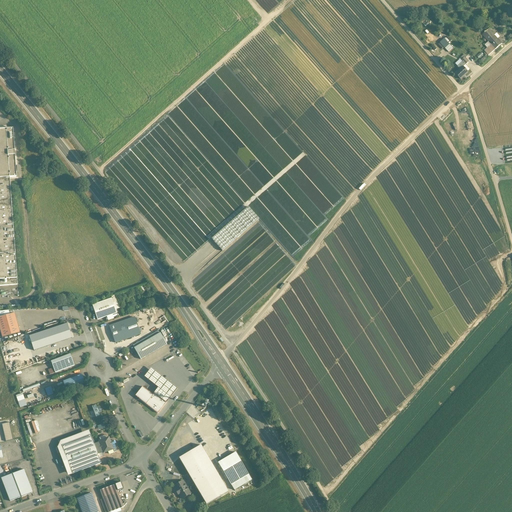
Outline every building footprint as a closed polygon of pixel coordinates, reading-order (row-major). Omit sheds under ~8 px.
[(494,35),(489,29),(482,35),(483,36),(484,38),(485,38),(491,45),(495,49),(502,43),(497,39),(499,37),(499,36),(497,34),(496,34),(494,35)] [(483,63),(490,57),(487,54),(483,58),(482,57),(479,60),(483,63)] [(466,65),(463,62),(458,67),(460,70),(456,74),(461,79),(468,73),(467,71),(470,69),(466,65)] [(460,110),(465,123),(470,121),(465,108),(460,110)] [(156,127),(140,141),(155,158),(157,158),(157,156),(159,155),(160,148),(159,148),(156,144),(155,146),(151,146),(154,143),(155,136),(155,135),(156,128),(158,128),(159,127),(156,127)] [(0,178),(9,177),(16,177),(13,129),(6,129),(0,129),(0,178)] [(9,177),(0,178),(0,285),(17,284),(9,177)] [(248,207),(211,239),(222,251),(259,219),(248,207)] [(112,299),(92,305),(97,320),(117,313),(112,299)] [(0,329),(2,337),(19,332),(14,314),(0,317),(0,329)] [(134,317),(109,326),(115,343),(140,335),(134,317)] [(29,337),(34,350),(71,337),(67,324),(29,337)] [(160,333),(134,348),(140,359),(167,345),(160,333)] [(70,354),(51,361),(55,373),(74,366),(70,354)] [(158,388),(154,393),(166,402),(177,389),(151,368),(144,377),(158,388)] [(82,374),(63,381),(67,391),(85,384),(82,374)] [(153,395),(142,387),(135,396),(158,413),(166,402),(154,393),(153,395)] [(20,408),(27,405),(23,393),(16,395),(20,408)] [(6,442),(13,440),(9,423),(2,425),(6,442)] [(60,441),(57,448),(68,476),(73,474),(62,446),(90,435),(89,430),(60,441)] [(90,435),(62,446),(73,474),(101,463),(97,454),(94,445),(90,435)] [(109,438),(107,438),(106,435),(105,435),(100,437),(99,438),(100,441),(99,441),(99,443),(94,445),(97,454),(103,452),(103,453),(108,452),(108,454),(110,454),(116,452),(117,450),(114,444),(116,443),(115,441),(113,441),(113,440),(110,441),(109,438)] [(200,445),(179,458),(206,505),(228,492),(200,445)] [(235,452),(218,463),(234,490),(252,480),(235,452)] [(24,469),(12,474),(21,497),(33,493),(24,469)] [(21,497),(12,474),(1,478),(10,502),(21,497)] [(182,481),(174,486),(176,490),(175,490),(178,495),(179,494),(182,499),(190,494),(182,481)] [(115,485),(100,490),(108,511),(111,511),(124,507),(115,485)] [(98,511),(91,493),(77,499),(81,511),(98,511)]
